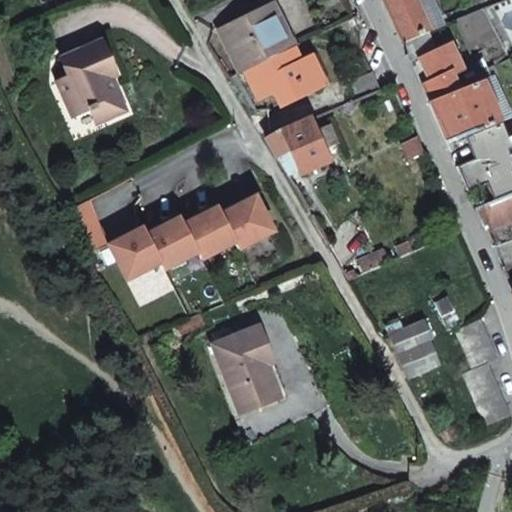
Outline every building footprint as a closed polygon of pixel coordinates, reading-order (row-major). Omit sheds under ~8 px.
[(382,0),(401,42),(428,32),(422,20),(413,0),(382,0)] [(413,0),(422,20),(435,14),(428,0),(413,0)] [(217,31),(238,74),(242,71),(291,48),(270,5),(217,31)] [(60,81),(79,116),(92,110),(98,106),(104,118),(128,106),(111,74),(103,59),(109,56),(99,38),(60,59),(69,77),(60,81)] [(419,59),(431,83),(460,69),(448,45),(419,59)] [(291,48),(242,71),(256,100),(272,93),(278,107),(322,85),(309,57),(298,63),(291,48)] [(117,71),(109,56),(103,59),(111,74),(117,71)] [(446,142),(499,121),(481,81),(453,92),(449,81),(424,92),(446,142)] [(98,106),(92,110),(98,122),(104,118),(98,106)] [(298,176),(328,163),(322,148),(337,142),(330,127),(315,133),(309,119),(265,138),(287,176),(296,171),(298,176)] [(408,160),(423,153),(415,137),(401,144),(408,160)] [(511,219),(511,193),(474,209),(484,230),(511,219)] [(254,198),(221,215),(234,241),(237,249),(272,231),(254,198)] [(221,215),(217,207),(183,225),(197,252),(201,259),(234,241),(221,215)] [(183,225),(179,218),(145,235),(160,263),(163,270),(197,252),(183,225)] [(145,235),(142,228),(109,246),(126,281),(160,263),(145,235)] [(487,364),(497,360),(480,320),(455,331),(471,370),(487,364)] [(426,342),(430,341),(422,323),(390,337),(398,354),(426,342)] [(212,345),(239,413),(277,399),(263,366),(273,362),(259,326),(212,345)] [(426,342),(398,354),(408,379),(437,366),(426,342)] [(263,366),(277,399),(286,395),(273,362),(263,366)] [(484,426),(510,415),(487,364),(471,370),(462,374),(484,426)] [(446,442),(455,437),(450,427),(441,432),(446,442)]
